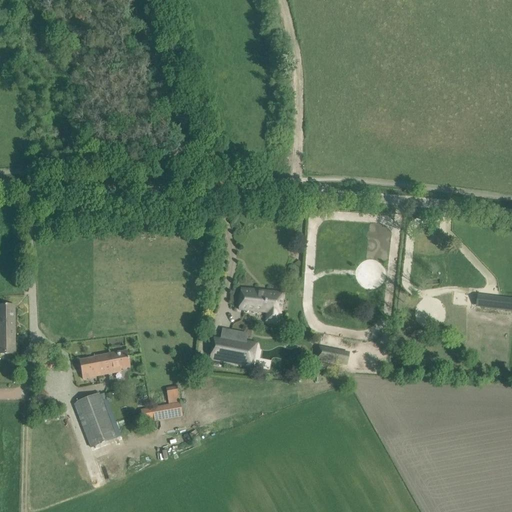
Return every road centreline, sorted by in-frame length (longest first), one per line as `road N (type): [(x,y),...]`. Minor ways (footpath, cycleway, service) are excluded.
road 1 (unclassified): [(0,190),(296,192),(511,215)]
road 2 (track): [(296,192),(296,78),(280,0)]
